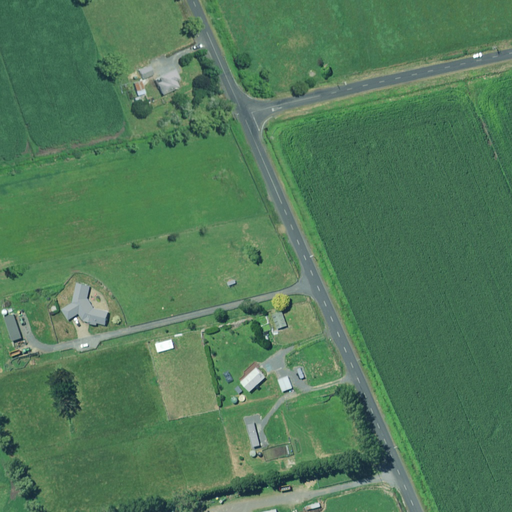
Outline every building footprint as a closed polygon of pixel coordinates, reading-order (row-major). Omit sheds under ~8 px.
[(295,53),(301,51),(300,49),(314,44),(310,35),(306,36),(304,31),(293,35),(295,40),(291,42),(295,53)] [(286,71),(280,73),(284,85),(305,78),(297,55),(282,61),(286,71)] [(152,66),(141,70),(144,79),(155,75),(152,66)] [(161,81),(156,83),(162,96),(185,85),(177,67),(159,76),(161,81)] [(143,81),(134,83),(138,95),(146,93),(143,81)] [(90,300),(94,287),(80,283),(74,303),(64,309),(71,320),(81,315),(85,321),(99,325),(100,322),(108,324),(111,311),(96,308),(94,307),(90,300)] [(269,317),(272,327),(278,325),(279,329),(290,326),(286,312),(269,317)] [(19,314),(8,317),(16,341),(26,338),(19,314)] [(261,367),(244,382),(252,392),(269,377),(261,367)] [(293,377),(282,380),(285,392),(296,389),(293,377)]
